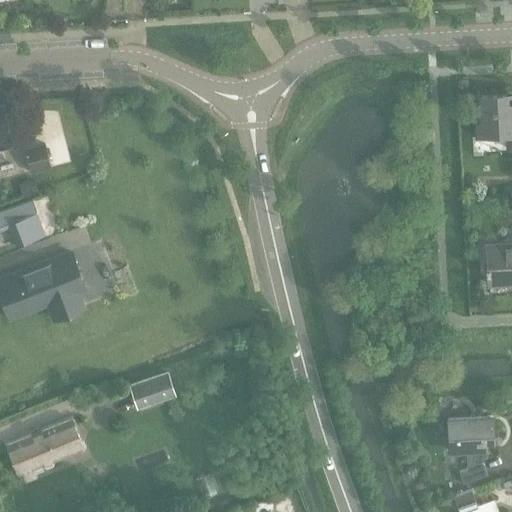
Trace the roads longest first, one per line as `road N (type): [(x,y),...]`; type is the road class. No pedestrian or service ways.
road 1 (tertiary): [(350,511),(281,279),(252,103)]
road 2 (tertiary): [(252,103),(325,50),(361,41),(511,35)]
road 3 (tertiary): [(0,62),(130,53),(219,96),(252,103)]
